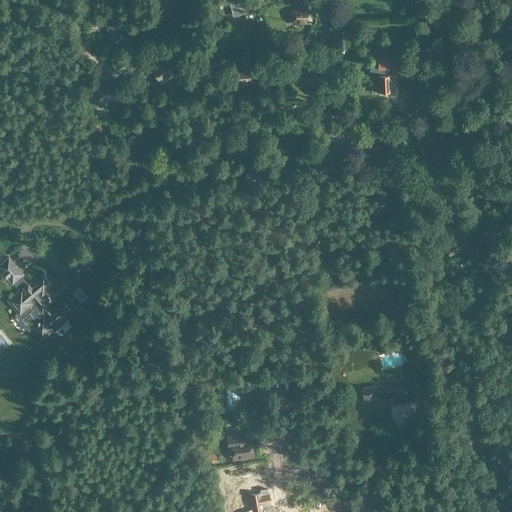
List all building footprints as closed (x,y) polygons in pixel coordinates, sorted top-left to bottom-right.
[(235,12),(245,10),(245,13),(252,11),(248,0),(229,0),(231,6),(234,5),(235,12)] [(447,0),(447,1),(450,0),(451,8),(460,6),(461,9),(467,8),(465,0),(447,0)] [(311,23),(311,9),(293,10),(293,23),(311,23)] [(109,34),(124,28),(119,16),(110,20),(110,18),(103,21),(109,34)] [(169,58),(153,67),(161,81),(177,72),(169,58)] [(384,94),(392,94),(391,75),(388,76),(387,68),(399,68),(399,59),(383,59),(383,58),(379,58),(379,68),(375,68),(372,69),(371,72),(371,74),(373,76),(376,76),(379,76),(380,93),(384,93),(384,94)] [(313,73),(313,76),(320,76),(320,59),(301,59),(301,65),(304,65),(304,72),(313,73)] [(425,83),(424,67),(407,68),(408,78),(415,78),(415,83),(425,83)] [(235,85),(253,84),(253,71),(235,71),(235,85)] [(118,99),(115,85),(98,89),(100,102),(118,99)] [(433,125),(414,131),(424,162),(443,155),(433,125)] [(139,151),(153,143),(146,131),(138,136),(137,135),(131,138),(139,151)] [(450,257),(467,249),(460,236),(443,244),(450,257)] [(14,285),(24,276),(10,259),(0,267),(0,276),(14,292),(18,289),(14,285)] [(22,354),(24,355),(33,354),(29,328),(20,329),(20,331),(5,334),(8,356),(22,354)] [(393,372),(393,361),(383,360),(382,371),(393,372)] [(415,389),(423,388),(424,388),(422,375),(421,375),(414,376),(415,389)] [(271,377),(271,389),(285,389),(285,376),(271,377)] [(395,403),(412,400),(409,381),(363,388),(365,401),(394,396),(395,403)] [(243,442),(241,441),(240,435),(227,437),(229,452),(230,453),(232,453),(233,460),(253,457),(251,441),(243,442)] [(312,483),(327,482),(326,470),(315,470),(315,474),(312,474),(312,483)] [(272,511),(269,494),(260,495),(260,493),(251,495),(254,509),(247,511),(272,511)]
